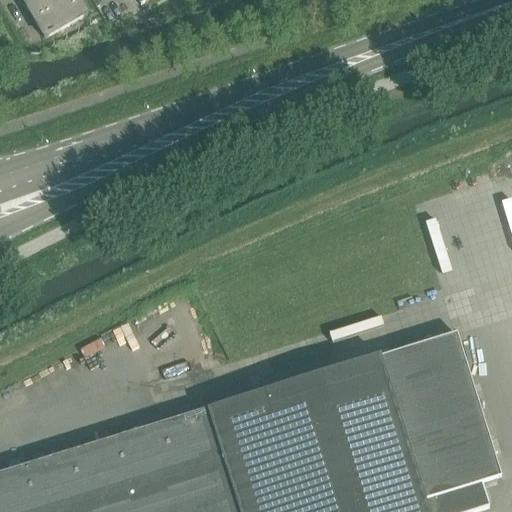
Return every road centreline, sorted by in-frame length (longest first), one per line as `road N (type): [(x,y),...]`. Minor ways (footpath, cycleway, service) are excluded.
road 1 (secondary): [(0,233),(231,122),(511,2)]
road 2 (secondary): [(511,1),(0,175)]
road 3 (unclassified): [(0,130),(267,40)]
